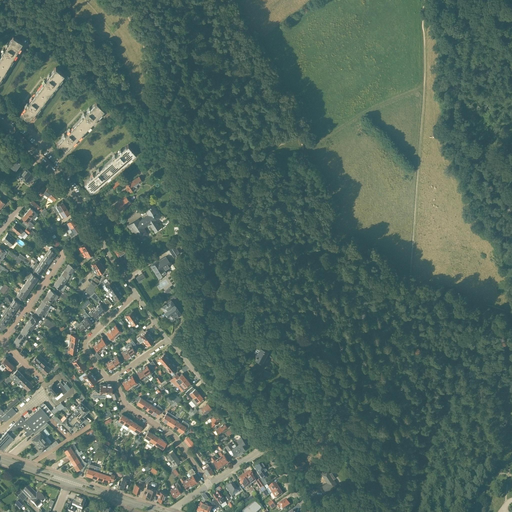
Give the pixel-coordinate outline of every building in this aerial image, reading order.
[(0,78),(23,41),(13,36),(0,56),(0,78)] [(29,120),(64,74),(56,67),(20,113),(29,120)] [(64,151),(104,109),(96,101),(56,143),(64,151)] [(91,190),(135,152),(128,144),(84,182),(91,190)] [(8,164),(16,171),(16,170),(22,162),(14,156),(8,164)] [(23,179),(29,182),(36,173),(32,170),(31,171),(25,167),(20,175),(24,177),(23,179)] [(128,177),(122,181),(130,192),(135,188),(136,189),(138,187),(136,185),(142,181),(139,176),(131,181),(131,180),(130,178),(129,178),(128,177)] [(119,179),(112,185),(114,188),(121,182),(119,179)] [(46,199),(48,196),(53,190),(48,186),(46,189),(43,187),(38,193),(41,195),(46,199)] [(58,194),(53,190),(48,196),(53,200),(58,194)] [(125,196),(114,204),(119,211),(130,202),(125,196)] [(29,201),(38,209),(40,206),(31,198),(29,201)] [(57,205),(53,207),(56,213),(57,213),(60,211),(66,207),(63,201),(57,205)] [(138,219),(127,226),(131,232),(134,231),(139,239),(147,234),(145,231),(146,231),(144,228),(148,225),(151,229),(152,229),(154,232),(161,228),(156,220),(156,219),(154,216),(158,213),(153,204),(144,210),(147,215),(145,217),(139,221),(138,219)] [(30,207),(26,212),(32,217),(34,219),(38,214),(36,212),(30,207)] [(60,211),(57,213),(61,218),(63,217),(70,212),(66,207),(60,211)] [(26,212),(22,217),(24,219),(30,224),(27,227),(30,229),(34,224),(29,220),(32,217),(26,212)] [(65,227),(66,230),(67,229),(77,223),(73,217),(66,222),(67,222),(61,225),(63,228),(65,227)] [(77,223),(67,229),(72,236),(71,237),(79,232),(78,230),(80,229),(77,223)] [(22,230),(23,230),(15,224),(12,228),(19,234),(22,237),(26,233),(22,230)] [(27,227),(25,230),(28,233),(29,233),(32,236),(35,233),(31,229),(31,230),(30,229),(27,227)] [(16,240),(7,233),(2,239),(10,246),(16,240)] [(49,241),(56,246),(58,244),(55,241),(56,240),(55,237),(49,241)] [(84,251),(92,246),(88,241),(81,246),(84,251)] [(126,243),(115,250),(119,256),(126,251),(127,250),(127,245),(126,243)] [(175,245),(169,249),(174,257),(179,254),(180,253),(179,251),(179,250),(180,249),(180,248),(177,244),(176,245),(175,245)] [(92,246),(84,251),(87,256),(86,257),(88,259),(93,256),(91,253),(95,251),(93,249),(93,248),(93,247),(92,246)] [(49,248),(46,253),(52,257),(56,252),(49,248)] [(18,256),(21,259),(24,261),(28,264),(28,263),(30,260),(28,259),(26,258),(24,256),(20,253),(18,256)] [(49,262),(52,257),(46,253),(42,258),(49,262)] [(0,268),(2,269),(6,272),(8,270),(0,264),(0,262),(3,259),(3,258),(0,256),(0,255),(0,268)] [(166,256),(151,266),(159,278),(167,273),(164,269),(169,266),(168,264),(170,263),(166,256)] [(42,258),(38,263),(45,268),(49,262),(42,258)] [(99,258),(92,263),(95,268),(102,263),(102,262),(102,261),(101,260),(99,258)] [(36,262),(32,267),(35,269),(34,271),(39,275),(40,273),(41,273),(45,268),(38,263),(36,262)] [(65,268),(71,272),(75,267),(76,268),(78,266),(73,262),(71,264),(69,263),(65,268)] [(95,268),(92,270),(94,273),(97,275),(99,274),(99,273),(106,269),(104,266),(104,265),(104,264),(103,264),(102,263),(95,268)] [(65,268),(61,273),(68,278),(70,279),(72,276),(70,274),(71,272),(65,268)] [(29,271),(25,276),(28,278),(34,283),(38,277),(37,277),(39,275),(34,271),(32,273),(29,271)] [(61,273),(58,278),(64,283),(68,278),(61,273)] [(31,288),(34,283),(28,278),(24,284),(31,288)] [(67,285),(64,283),(58,278),(54,284),(57,286),(56,289),(69,298),(71,296),(63,290),(67,285)] [(105,283),(104,283),(105,284),(108,289),(116,284),(116,283),(115,282),(114,282),(113,279),(109,282),(108,280),(105,283)] [(4,283),(0,289),(0,291),(5,295),(10,288),(4,283)] [(27,293),(31,288),(24,284),(21,289),(27,293)] [(108,289),(105,291),(109,296),(110,295),(112,294),(119,289),(119,288),(119,287),(118,287),(116,284),(108,289)] [(17,294),(16,296),(21,299),(22,298),(23,299),(27,293),(24,291),(21,289),(17,294)] [(51,289),(47,294),(53,298),(56,300),(59,295),(67,301),(69,298),(59,291),(57,293),(54,291),(51,289)] [(112,294),(110,295),(112,298),(113,300),(115,299),(122,294),(121,292),(121,291),(121,290),(120,290),(119,289),(112,294)] [(95,293),(95,292),(90,296),(93,297),(93,298),(94,299),(94,300),(96,300),(96,301),(98,301),(99,299),(100,300),(101,299),(99,297),(98,296),(95,293)] [(47,294),(43,300),(49,304),(53,298),(47,294)] [(6,296),(4,299),(10,304),(17,308),(20,303),(14,299),(14,298),(11,302),(8,300),(9,298),(6,296)] [(103,300),(109,307),(112,304),(107,298),(103,300)] [(43,300),(39,305),(48,311),(50,308),(51,308),(52,306),(49,304),(43,300)] [(84,308),(90,302),(88,300),(81,305),(84,308)] [(171,300),(162,307),(165,311),(166,312),(167,315),(172,320),(181,313),(171,300)] [(98,305),(95,307),(101,314),(103,314),(104,313),(104,312),(106,310),(100,303),(98,305)] [(10,304),(7,309),(13,313),(17,308),(10,304)] [(39,305),(36,310),(39,312),(42,315),(45,317),(48,311),(39,305)] [(91,311),(89,313),(92,317),(94,315),(97,318),(99,316),(100,316),(101,315),(101,314),(95,307),(91,311)] [(7,309),(3,315),(9,319),(13,313),(7,309)] [(133,310),(125,315),(129,320),(136,315),(136,314),(136,313),(135,312),(134,312),(133,310)] [(84,318),(81,320),(87,327),(88,327),(89,326),(90,325),(91,323),(88,319),(91,316),(85,311),(83,312),(84,313),(82,316),(84,318)] [(3,315),(0,318),(0,320),(6,324),(9,319),(3,315)] [(32,315),(28,320),(34,325),(35,325),(38,320),(32,315)] [(136,315),(129,320),(132,325),(139,320),(138,317),(138,316),(137,315),(136,315)] [(70,316),(67,318),(69,320),(72,324),(75,327),(77,325),(83,331),(85,329),(86,329),(87,328),(87,327),(81,320),(79,323),(77,321),(76,321),(75,320),(74,321),(70,316)] [(57,325),(47,319),(46,321),(55,327),(57,325)] [(28,320),(25,326),(31,330),(35,325),(34,325),(28,320)] [(45,321),(43,324),(53,330),(55,327),(46,321),(45,321)] [(115,324),(111,328),(117,335),(121,331),(122,332),(124,330),(121,326),(119,328),(115,324)] [(25,326),(21,331),(24,333),(27,335),(31,330),(25,326)] [(113,339),(117,335),(111,328),(107,332),(113,339)] [(70,334),(69,339),(78,340),(79,340),(79,338),(79,337),(79,335),(74,334),(75,330),(71,330),(70,334)] [(146,331),(140,335),(143,340),(151,334),(150,334),(150,333),(150,332),(149,332),(147,330),(146,331)] [(21,331),(17,336),(26,342),(28,340),(25,338),(27,335),(21,331)] [(151,334),(143,340),(147,345),(154,339),(153,337),(153,336),(152,335),(151,335),(151,334)] [(13,342),(20,346),(22,344),(24,345),(26,342),(17,336),(13,342)] [(98,341),(97,341),(103,348),(108,344),(106,342),(104,340),(102,337),(100,339),(99,339),(98,340),(98,341)] [(133,340),(125,346),(131,355),(132,355),(133,355),(134,354),(134,353),(136,352),(135,350),(138,347),(133,340)] [(95,343),(93,345),(99,352),(103,348),(97,341),(96,341),(95,342),(95,343)] [(43,344),(36,350),(39,353),(45,346),(43,344)] [(65,348),(65,353),(67,353),(68,352),(69,352),(69,351),(77,352),(77,350),(78,349),(78,348),(77,347),(78,346),(68,345),(68,348),(65,348)] [(131,355),(125,346),(124,345),(121,347),(123,350),(121,351),(126,358),(129,357),(131,356),(131,355)] [(262,365),(264,362),(263,360),(268,350),(257,345),(253,352),(257,354),(255,357),(257,359),(256,362),(262,365)] [(158,358),(162,363),(168,357),(165,352),(158,358)] [(36,354),(31,359),(36,364),(41,359),(43,357),(39,353),(37,355),(36,354)] [(65,358),(58,361),(59,363),(66,360),(71,358),(69,354),(68,354),(67,354),(65,355),(66,356),(65,357),(65,358)] [(116,355),(112,358),(117,365),(118,365),(119,364),(119,363),(121,362),(116,355)] [(74,358),(71,361),(75,366),(83,361),(83,360),(83,359),(82,358),(81,358),(79,356),(75,359),(74,358)] [(1,362),(0,363),(0,366),(2,369),(3,368),(10,361),(5,357),(1,362)] [(41,359),(36,364),(40,368),(46,363),(47,362),(46,361),(43,357),(41,359)] [(162,363),(165,367),(172,361),(168,357),(162,363)] [(112,358),(107,361),(112,369),(114,367),(115,367),(116,367),(116,365),(117,365),(112,358)] [(14,366),(10,361),(3,368),(8,372),(10,370),(14,366)] [(46,363),(40,368),(45,373),(50,368),(48,366),(50,363),(48,361),(47,362),(46,363)] [(83,361),(75,366),(79,371),(86,365),(85,363),(85,362),(84,361),(83,361)] [(172,361),(165,367),(169,372),(171,373),(171,374),(175,371),(173,369),(176,366),(174,364),(174,363),(173,362),(172,361)] [(143,368),(142,368),(147,375),(149,378),(152,376),(150,373),(152,372),(147,365),(145,367),(144,366),(143,367),(143,368)] [(140,370),(138,372),(142,379),(144,377),(146,380),(149,378),(147,375),(142,368),(142,369),(141,369),(140,369),(140,370)] [(24,375),(19,371),(16,373),(14,371),(11,373),(12,373),(5,381),(7,383),(12,378),(12,379),(14,381),(16,382),(24,375)] [(85,372),(79,377),(82,380),(84,378),(86,381),(93,375),(93,374),(93,373),(92,373),(90,371),(86,373),(85,372)] [(171,379),(170,380),(172,382),(173,382),(176,386),(180,382),(186,378),(186,377),(182,373),(179,376),(177,374),(171,379)] [(28,379),(24,375),(16,382),(19,385),(21,383),(23,384),(28,379)] [(93,375),(86,381),(90,386),(97,380),(96,378),(96,377),(95,376),(94,376),(93,375)] [(127,378),(132,386),(134,388),(139,385),(137,382),(132,375),(130,376),(129,376),(128,377),(127,378)] [(124,380),(122,382),(127,389),(132,386),(127,378),(126,378),(125,379),(124,380)] [(180,382),(176,386),(179,385),(184,391),(191,385),(189,383),(190,382),(186,378),(180,382)] [(33,384),(28,379),(23,384),(28,389),(33,384)] [(158,385),(157,385),(159,387),(162,389),(164,388),(163,385),(167,382),(165,380),(158,385)] [(47,388),(47,389),(48,390),(49,391),(50,390),(54,396),(57,399),(63,394),(68,390),(63,385),(59,389),(56,385),(54,382),(47,387),(47,388)] [(97,397),(105,397),(106,393),(106,384),(100,384),(100,392),(98,392),(96,390),(96,391),(95,390),(90,395),(93,398),(93,399),(94,400),(97,397)] [(192,387),(185,393),(191,399),(193,397),(199,392),(195,388),(194,389),(192,387)] [(193,397),(191,399),(196,405),(201,401),(199,400),(203,397),(199,392),(193,397)] [(77,397),(82,401),(85,398),(81,393),(77,397)] [(18,396),(8,405),(11,408),(12,407),(13,407),(21,400),(19,398),(18,397),(18,396)] [(20,402),(22,405),(31,399),(29,396),(20,402)] [(138,396),(135,398),(137,400),(138,401),(137,403),(141,406),(145,400),(141,397),(140,397),(138,396)] [(145,400),(141,406),(147,409),(151,403),(153,400),(151,399),(150,399),(147,398),(146,400),(145,400)] [(81,401),(76,406),(84,414),(87,410),(86,410),(88,408),(81,401)] [(206,413),(205,413),(212,407),(207,402),(201,408),(199,410),(204,415),(206,413)] [(44,404),(41,406),(50,418),(52,416),(54,414),(51,411),(45,403),(44,403),(45,404),(44,404)] [(151,403),(147,409),(152,413),(156,406),(151,403)] [(156,406),(152,413),(157,416),(160,412),(161,412),(163,410),(162,409),(162,408),(158,404),(157,405),(156,407),(156,406)] [(77,410),(74,413),(81,421),(85,417),(82,415),(84,414),(76,406),(75,405),(74,407),(76,409),(77,410)] [(15,423),(10,428),(14,431),(18,426),(21,425),(26,431),(25,432),(27,436),(34,430),(34,431),(46,421),(50,418),(41,406),(25,420),(24,419),(21,416),(14,423),(15,423)] [(7,411),(2,416),(6,421),(10,418),(17,412),(13,407),(12,407),(11,408),(7,411)] [(162,419),(167,422),(172,414),(167,411),(166,413),(162,419)] [(172,414),(167,422),(172,426),(176,419),(176,420),(177,417),(178,416),(180,414),(178,413),(177,412),(175,416),(172,414)] [(67,415),(66,416),(67,416),(66,416),(74,424),(76,422),(78,424),(81,421),(74,413),(70,417),(67,415)] [(121,426),(127,416),(122,413),(118,420),(117,419),(116,422),(121,426)] [(213,421),(210,423),(212,425),(213,427),(216,425),(218,423),(217,421),(221,418),(219,415),(218,414),(217,414),(217,413),(211,418),(213,421)] [(74,424),(66,416),(62,421),(69,428),(71,426),(72,427),(74,424)] [(126,425),(122,430),(124,432),(128,426),(132,420),(127,416),(123,423),(124,423),(126,425)] [(172,426),(177,429),(181,423),(176,420),(176,419),(172,426)] [(125,432),(124,433),(126,435),(127,434),(131,428),(133,429),(137,423),(132,420),(128,426),(124,432),(125,432)] [(177,429),(182,432),(184,429),(186,430),(188,427),(189,426),(189,425),(188,424),(188,423),(183,420),(181,423),(177,429)] [(46,421),(38,428),(40,430),(48,423),(46,421)] [(217,428),(215,430),(219,433),(222,431),(228,426),(224,422),(217,428)] [(133,429),(132,432),(135,434),(137,432),(139,433),(143,426),(137,423),(133,429)] [(0,437),(0,445),(0,446),(11,435),(10,435),(14,431),(10,428),(7,431),(0,438),(0,437)] [(33,441),(36,445),(45,437),(47,435),(43,429),(33,438),(35,440),(33,441)] [(144,436),(149,440),(153,433),(148,430),(144,436)] [(147,443),(152,446),(154,444),(159,437),(153,433),(149,440),(147,443)] [(11,435),(0,446),(3,449),(14,438),(13,437),(11,435)] [(45,437),(36,445),(39,448),(41,447),(42,449),(50,443),(45,437)] [(159,437),(154,443),(155,443),(157,445),(160,446),(162,448),(166,442),(164,440),(159,437)] [(239,443),(236,445),(241,453),(243,452),(243,451),(246,449),(244,446),(246,444),(241,437),(237,440),(239,443)] [(100,439),(93,444),(96,449),(103,443),(100,439)] [(230,443),(225,446),(228,450),(231,449),(234,453),(236,456),(238,454),(240,455),(241,453),(236,445),(233,447),(231,444),(230,443)] [(74,444),(64,450),(67,455),(74,451),(77,449),(77,448),(74,444)] [(163,455),(159,457),(162,459),(166,456),(167,458),(169,456),(171,459),(176,455),(181,452),(176,444),(164,453),(162,454),(163,455)] [(219,445),(218,446),(220,449),(219,450),(220,451),(218,453),(221,456),(219,457),(223,464),(224,464),(225,464),(226,463),(226,462),(229,460),(224,454),(226,452),(220,444),(219,445)] [(301,470),(308,465),(301,458),(308,452),(302,446),(295,452),(298,456),(292,460),(301,470)] [(156,454),(159,456),(159,457),(163,455),(162,454),(164,453),(162,450),(164,449),(163,448),(162,448),(160,450),(161,451),(156,454)] [(74,451),(67,455),(70,460),(80,454),(83,452),(81,450),(75,454),(74,451)] [(80,454),(70,460),(74,465),(80,461),(83,459),(80,454)] [(171,459),(168,461),(171,464),(170,464),(172,467),(171,468),(172,470),(172,469),(175,468),(178,466),(176,463),(180,460),(176,455),(171,459)] [(214,456),(211,457),(218,468),(220,466),(221,466),(222,465),(223,464),(219,457),(216,459),(214,456)] [(80,461),(74,465),(77,470),(83,466),(80,461)] [(100,471),(100,469),(101,468),(102,465),(103,462),(100,461),(97,470),(94,469),(92,476),(97,478),(100,471)] [(88,467),(86,474),(92,476),(94,469),(95,465),(90,464),(90,463),(89,464),(88,467)] [(206,466),(203,468),(208,475),(213,471),(209,465),(208,463),(206,464),(205,465),(206,466)] [(262,464),(254,469),(262,480),(260,481),(264,487),(267,485),(266,484),(263,480),(266,478),(264,474),(267,472),(266,470),(262,464)] [(100,471),(97,478),(103,480),(104,476),(105,473),(106,470),(103,469),(101,468),(100,469),(100,471)] [(173,470),(170,472),(174,477),(179,474),(175,468),(172,469),(172,470),(173,470)] [(190,476),(188,477),(192,484),(194,485),(195,484),(195,483),(198,481),(193,474),(195,473),(192,468),(189,469),(190,471),(188,473),(190,476)] [(105,473),(103,480),(109,482),(110,479),(113,480),(115,474),(112,473),(112,472),(107,470),(105,473)] [(327,483),(320,488),(323,493),(334,486),(337,485),(333,479),(335,478),(331,471),(329,473),(327,470),(326,471),(321,474),(327,483)] [(249,472),(244,475),(251,486),(250,484),(255,481),(249,472)] [(251,486),(244,475),(239,479),(242,484),(241,484),(244,488),(247,486),(249,488),(251,486)] [(136,483),(133,490),(134,491),(135,492),(136,492),(140,493),(142,485),(143,482),(143,481),(147,483),(148,482),(153,478),(148,476),(144,480),(141,479),(140,482),(139,481),(138,484),(136,483)] [(183,476),(180,478),(187,488),(189,487),(191,487),(192,486),(192,485),(192,484),(188,477),(185,480),(183,476)] [(119,481),(118,485),(120,485),(119,486),(121,486),(121,487),(122,487),(123,487),(126,488),(128,482),(129,483),(131,478),(127,477),(126,478),(123,477),(121,482),(119,481)] [(260,480),(256,483),(260,490),(259,491),(264,487),(260,481),(260,480)] [(148,483),(145,490),(148,491),(146,495),(150,497),(149,497),(152,498),(153,497),(154,498),(157,489),(154,488),(154,487),(155,487),(157,482),(152,481),(151,481),(150,483),(148,482),(148,483)] [(176,485),(170,490),(175,497),(176,496),(177,497),(179,495),(178,494),(181,492),(180,489),(182,488),(177,482),(175,483),(176,485)] [(230,485),(229,486),(235,495),(239,492),(237,490),(233,483),(232,484),(231,484),(230,484),(230,485)] [(272,494),(278,490),(275,484),(266,490),(264,487),(259,491),(261,494),(264,492),(268,497),(272,494)] [(229,486),(225,488),(231,497),(235,495),(229,486)] [(17,498),(20,501),(23,504),(22,503),(27,498),(37,507),(45,499),(39,493),(37,495),(28,487),(17,498)] [(158,490),(156,494),(159,495),(157,499),(160,500),(161,501),(162,502),(163,501),(164,501),(167,493),(158,490)] [(282,495),(278,490),(272,494),(275,499),(282,495)] [(214,495),(213,496),(220,506),(225,503),(223,499),(224,499),(222,496),(221,496),(219,492),(216,494),(215,494),(214,494),(214,495)] [(73,501),(68,511),(69,511),(73,511),(76,508),(78,509),(78,511),(80,511),(81,511),(82,510),(85,502),(76,498),(74,501),(74,502),(73,501)] [(221,508),(215,500),(211,503),(216,510),(218,509),(219,510),(221,508)] [(25,506),(23,504),(20,501),(15,505),(20,510),(25,506)] [(279,505),(277,507),(279,509),(280,508),(281,508),(282,511),(289,506),(286,501),(279,505)] [(254,502),(242,511),(258,511),(261,510),(254,502)]
